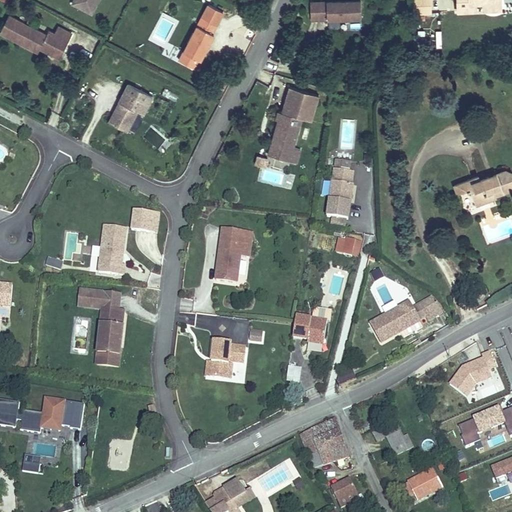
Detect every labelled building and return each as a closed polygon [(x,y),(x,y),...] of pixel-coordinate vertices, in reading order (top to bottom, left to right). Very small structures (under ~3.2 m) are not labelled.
[(74,0),(92,9),(97,0),(74,0)] [(413,0),(413,11),(432,11),(432,0),(413,0)] [(456,0),(457,12),(475,11),(475,4),(500,3),(499,0),(456,0)] [(357,21),(357,3),(307,4),(307,22),(357,21)] [(475,4),(475,11),(500,11),(500,3),(475,4)] [(199,53),(201,54),(214,28),(212,27),(217,18),(202,10),(184,46),(199,53)] [(25,37),(42,46),(54,52),(58,44),(65,48),(74,30),(60,23),(56,30),(51,28),(49,32),(11,13),(2,30),(23,41),(25,37)] [(42,46),(25,37),(23,41),(40,50),(42,46)] [(58,44),(54,52),(62,56),(65,48),(58,44)] [(184,46),(180,55),(195,62),(199,53),(184,46)] [(280,115),(270,150),(298,157),(301,144),(294,142),(303,113),(313,116),(320,89),(291,81),(284,107),(279,106),(277,115),(280,115)] [(128,85),(112,124),(130,132),(139,110),(145,113),(152,95),(128,85)] [(257,154),(255,164),(266,165),(268,156),(257,154)] [(338,169),(339,162),(331,161),(331,168),(338,169)] [(339,162),(338,169),(347,171),(348,163),(339,162)] [(479,178),(453,188),(457,196),(469,191),(474,207),(496,199),(497,194),(511,189),(511,171),(508,173),(507,170),(493,175),(494,179),(490,180),(489,177),(480,181),(479,178)] [(352,175),(330,172),(324,218),(346,221),(352,175)] [(130,226),(147,228),(149,208),(132,206),(130,226)] [(149,208),(147,228),(155,228),(157,208),(149,208)] [(124,225),(102,223),(98,269),(123,271),(124,261),(121,260),(124,225)] [(222,229),(221,238),(251,243),(252,233),(222,229)] [(214,280),(236,283),(240,257),(249,258),(251,243),(221,238),(214,280)] [(354,260),(358,245),(348,242),(344,257),(354,260)] [(364,247),(358,245),(354,260),(360,262),(364,247)] [(48,257),(46,266),(62,269),(64,261),(48,257)] [(370,273),(375,283),(385,279),(380,268),(370,273)] [(16,305),(18,284),(2,283),(2,286),(0,285),(0,307),(1,307),(1,304),(16,305)] [(86,305),(110,307),(112,291),(88,289),(86,305)] [(112,291),(110,307),(126,309),(128,293),(112,291)] [(436,305),(423,311),(429,328),(444,322),(441,310),(439,312),(436,305)] [(126,309),(110,307),(105,351),(110,351),(108,363),(126,365),(131,326),(129,326),(130,319),(125,318),(126,309)] [(413,307),(375,323),(384,344),(421,328),(413,307)] [(311,320),(294,318),(291,338),(307,340),(307,345),(325,347),(329,322),(330,312),(314,310),(312,312),(311,320)] [(249,343),(263,343),(263,330),(249,329),(249,343)] [(230,343),(213,342),(211,363),(210,378),(227,379),(228,364),(228,362),(244,364),(246,348),(230,346),(230,343)] [(489,370),(497,367),(491,352),(483,355),(484,358),(474,362),(475,364),(472,365),(471,364),(464,367),(450,384),(467,397),(477,384),(492,378),(489,370)] [(287,365),(287,382),(301,382),(301,366),(287,365)] [(354,373),(339,377),(340,383),(356,379),(354,373)] [(40,430),(41,425),(61,428),(62,423),(70,424),(70,425),(81,426),(84,401),(45,395),(43,410),(23,408),(20,427),(40,430)] [(0,424),(17,426),(19,401),(0,398),(0,424)] [(501,413),(499,407),(474,418),(475,419),(459,426),(463,436),(461,437),(466,447),(480,441),(478,434),(505,423),(511,437),(511,436),(511,408),(504,412),(501,413)] [(349,455),(336,418),(301,434),(315,467),(349,455)] [(396,422),(372,433),(377,443),(387,439),(395,455),(412,446),(407,435),(403,437),(396,422)] [(25,454),(24,472),(40,473),(41,455),(25,454)] [(511,459),(492,467),(496,478),(511,472),(511,459)] [(434,470),(410,482),(418,501),(442,489),(434,470)] [(369,497),(360,476),(332,486),(341,508),(369,497)] [(297,490),(305,486),(301,478),(293,482),(297,490)] [(216,499),(207,507),(212,511),(247,511),(234,498),(224,507),(216,499)]
